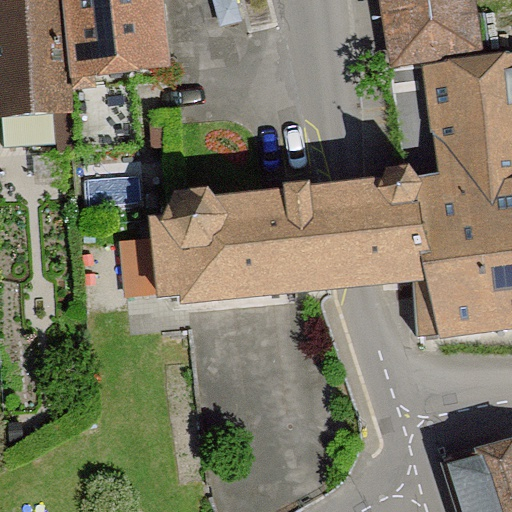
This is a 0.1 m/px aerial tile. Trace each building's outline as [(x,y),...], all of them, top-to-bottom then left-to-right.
[(0,0),(0,117),(1,117),(3,147),(55,144),(53,113),(70,112),(62,0),(0,0)] [(163,60),(154,0),(66,0),(79,152),(139,147),(134,85),(95,88),(94,74),(157,68),(158,73),(169,72),(168,60),(163,60)] [(476,49),(468,0),(384,0),(394,63),(476,49)] [(261,289),(365,282),(412,278),(416,338),(511,325),(511,58),(430,69),(445,178),(420,183),(419,180),(417,175),(412,171),(408,168),(402,167),(397,167),(392,168),(387,171),(383,175),(380,180),(378,185),(343,191),(220,209),(216,204),(212,199),(206,196),(200,194),(194,194),(188,195),(182,198),(177,202),(173,207),(170,212),(169,219),(155,220),(157,240),(122,244),(126,286),(161,283),(162,299),(185,296),(185,299),(261,292),(261,289)] [(451,456),(442,459),(459,511),(511,511),(511,446),(453,462),(451,456)]
